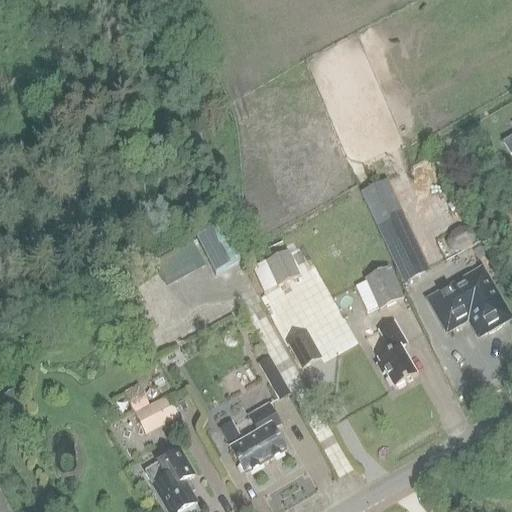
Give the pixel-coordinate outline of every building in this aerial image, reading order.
[(400,220),(384,185),(364,194),(380,229),(400,220)] [(404,218),(378,230),(404,285),(430,273),(404,218)] [(196,241),(197,245),(213,277),(242,262),(224,227),(196,241)] [(454,252),(475,244),(469,227),(448,235),(454,252)] [(185,279),(195,274),(183,251),(173,256),(185,279)] [(289,254),(267,264),(278,288),(300,278),(289,254)] [(379,313),(403,302),(389,270),(365,281),(379,313)] [(496,332),(501,328),(502,328),(503,327),(502,327),(506,321),(506,322),(508,321),(481,274),(430,303),(447,333),(463,324),(473,327),(479,337),(480,336),(487,335),(487,336),(489,336),(488,335),(494,332),(495,333),(496,332)] [(381,377),(385,374),(394,391),(416,378),(400,350),(407,346),(394,325),(378,334),(391,355),(378,362),(381,367),(377,369),(381,377)] [(322,362),(309,338),(288,349),(301,373),(322,362)] [(290,397),(269,361),(257,368),(279,404),(290,397)] [(0,400),(0,405),(11,422),(26,413),(13,392),(0,400)] [(168,398),(135,416),(147,438),(180,420),(168,398)] [(259,437),(251,441),(266,466),(285,455),(272,431),(281,426),(270,406),(248,418),(259,437)] [(245,477),(266,466),(251,441),(244,445),(233,425),(220,431),(245,477)] [(161,462),(162,464),(144,473),(164,511),(180,511),(195,504),(183,482),(193,477),(180,452),(161,462)]
